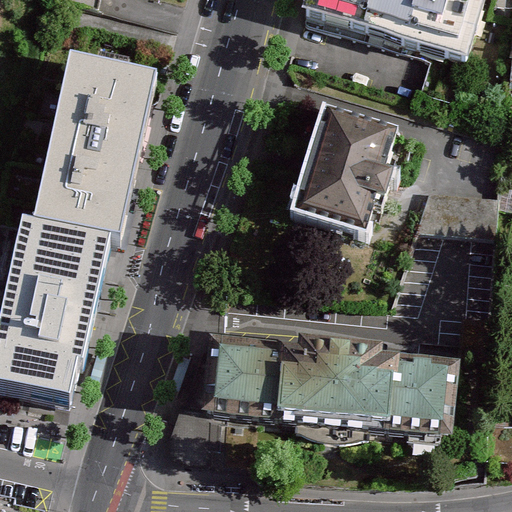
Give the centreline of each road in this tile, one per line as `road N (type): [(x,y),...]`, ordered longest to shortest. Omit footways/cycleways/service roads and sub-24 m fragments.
road 1 (secondary): [(256,0),(100,486)]
road 2 (residential): [(262,511),(159,506),(100,486)]
